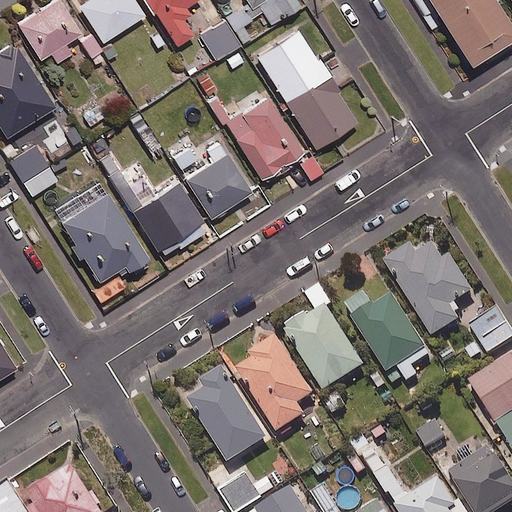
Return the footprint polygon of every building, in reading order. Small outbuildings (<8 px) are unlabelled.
[(81,33),(60,0),(55,0),(18,23),(40,59),(50,53),(56,63),(71,53),(64,44),(81,33)] [(144,14),(134,0),(80,0),(77,2),(103,42),(144,14)] [(196,0),(146,0),(177,46),(194,34),(183,18),(190,14),(186,7),(196,0)] [(225,19),(242,43),(252,37),(244,24),(263,12),(271,25),(301,5),(297,0),(246,0),(247,0),(223,15),(225,19)] [(511,38),(511,37),(488,0),(422,0),(465,68),(511,38)] [(242,43),(225,19),(200,35),(217,60),(242,43)] [(316,59),(297,27),(255,53),(314,149),(358,123),(318,57),(316,59)] [(106,57),(92,34),(80,41),(94,64),(106,57)] [(55,106),(17,46),(0,56),(0,125),(7,137),(55,106)] [(207,72),(196,79),(206,96),(217,90),(207,72)] [(217,95),(207,101),(221,124),(231,118),(217,95)] [(303,154),(268,97),(226,123),(261,180),(303,154)] [(106,115),(97,103),(81,114),(90,126),(106,115)] [(57,180),(36,145),(9,161),(30,196),(57,180)] [(109,153),(97,161),(119,194),(131,186),(109,153)] [(251,192),(228,153),(186,179),(210,217),(251,192)] [(323,172),(312,155),(300,163),(310,180),(323,172)] [(149,259),(97,176),(79,187),(90,205),(61,223),(98,283),(125,266),(128,272),(149,259)] [(122,197),(131,212),(161,259),(208,229),(178,182),(143,205),(133,190),(122,197)] [(419,258),(412,248),(387,264),(434,339),(464,321),(454,305),(474,293),(452,258),(445,262),(435,247),(419,258)] [(329,309),(335,305),(323,285),(307,294),(320,314),(329,309)] [(375,309),(366,295),(346,308),(389,375),(399,369),(408,383),(419,376),(414,368),(432,356),(394,297),(375,309)] [(320,314),(310,320),(308,317),(287,330),(326,393),(366,368),(329,309),(320,314)] [(511,341),(511,328),(499,309),(471,328),(489,356),(511,341)] [(315,397),(278,339),(252,356),(255,361),(239,372),(279,435),(307,418),(300,407),(315,397)] [(476,342),(462,352),(471,364),(485,355),(476,342)] [(0,373),(14,365),(0,343),(0,373)] [(451,345),(437,354),(447,367),(460,357),(451,345)] [(499,425),(511,416),(511,358),(472,384),(499,425)] [(270,440),(225,371),(203,385),(207,392),(190,403),(231,465),(270,440)] [(511,416),(499,425),(511,446),(511,416)] [(417,431),(426,446),(429,444),(432,449),(444,442),(441,437),(445,435),(436,420),(417,431)] [(392,433),(386,437),(399,454),(412,445),(399,427),(392,433)] [(466,511),(461,502),(456,505),(441,481),(410,501),(389,468),(387,469),(367,438),(355,446),(395,510),(398,508),(400,511),(466,511)] [(476,459),(468,447),(459,454),(466,465),(451,474),(475,511),(500,511),(511,504),(511,479),(491,448),(476,459)] [(102,511),(101,509),(104,507),(95,495),(92,497),(72,467),(29,496),(36,508),(31,511),(102,511)] [(244,511),(276,489),(268,478),(255,487),(247,476),(221,494),(234,511),(244,511)] [(28,511),(13,486),(0,493),(0,511),(28,511)] [(340,511),(325,487),(313,495),(323,511),(340,511)] [(308,511),(294,490),(258,511),(308,511)] [(364,511),(386,511),(380,502),(364,511)]
